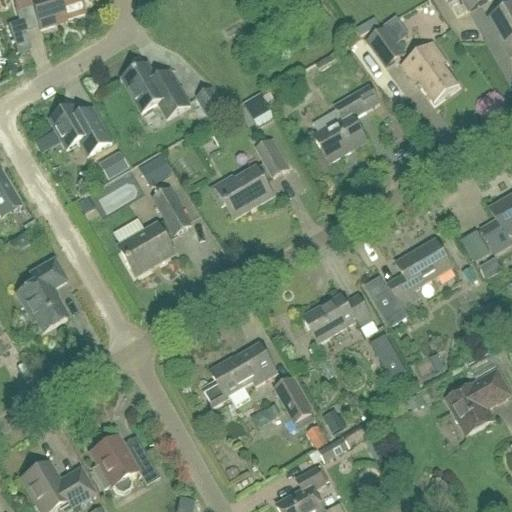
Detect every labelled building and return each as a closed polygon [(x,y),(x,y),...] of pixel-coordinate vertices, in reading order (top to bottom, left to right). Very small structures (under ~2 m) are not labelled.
[(65,24),(84,18),(79,0),(77,1),(77,0),(10,0),(16,15),(31,10),(39,35),(65,26),(65,24)] [(441,0),(447,10),(459,3),(467,17),(489,4),(486,0),(441,0)] [(511,61),(511,8),(488,23),(511,63),(511,61)] [(385,33),(366,47),(384,73),(404,59),(385,33)] [(456,92),(442,72),(446,69),(432,49),(400,71),(415,92),(418,89),(432,109),(456,92)] [(166,124),(190,111),(169,76),(156,84),(147,69),(121,84),(141,118),(158,109),(166,124)] [(212,93),(195,102),(208,126),(225,116),(212,93)] [(271,97),(264,100),(271,114),(278,111),(271,97)] [(260,98),(243,108),(258,135),(275,125),(260,98)] [(365,117),(355,99),(333,112),(341,126),(313,142),(328,168),(366,146),(353,124),(365,117)] [(87,161),(112,147),(97,121),(85,128),(75,111),(49,125),(66,155),(79,147),(87,161)] [(317,122),(323,133),(339,125),(333,114),(317,122)] [(287,174),(271,145),(256,154),(264,168),(217,195),(233,224),(271,202),(263,188),(287,174)] [(0,176),(0,221),(20,210),(0,176)] [(110,216),(145,199),(134,177),(99,194),(110,216)] [(173,259),(165,245),(189,231),(169,195),(154,205),(166,226),(119,253),(135,281),(173,259)] [(511,237),(511,200),(489,214),(496,226),(481,235),(495,258),(511,248),(506,241),(511,237)] [(141,220),(117,233),(121,241),(145,229),(141,220)] [(452,273),(435,246),(396,269),(402,280),(387,289),(401,313),(417,303),(413,296),(452,273)] [(482,271),(488,283),(501,276),(495,264),(482,271)] [(65,286),(53,265),(29,279),(34,287),(15,299),(23,313),(25,311),(41,338),(67,323),(50,295),(65,286)] [(467,278),(470,297),(481,295),(478,276),(467,278)] [(371,323),(358,300),(345,308),(341,301),(303,323),(318,349),(356,327),(358,331),(371,323)] [(210,377),(216,386),(203,394),(214,412),(228,405),(226,402),(261,381),(264,386),(280,377),(263,348),(227,369),(226,367),(210,377)] [(446,405),(467,441),(493,426),(486,414),(510,400),(497,376),(446,405)] [(294,431),(295,430),(298,435),(314,425),(311,420),(312,420),(293,383),(274,393),(294,431)] [(97,429),(84,411),(70,422),(83,439),(97,429)] [(318,431),(307,436),(313,446),(324,440),(318,431)] [(349,441),(352,447),(363,441),(376,465),(383,461),(366,432),(349,441)] [(89,457),(109,492),(112,491),(115,497),(122,499),(129,495),(131,488),(127,482),(137,476),(145,490),(159,482),(143,455),(130,463),(117,441),(89,457)] [(344,442),(318,456),(310,461),(314,468),(322,463),(325,468),(350,454),(344,442)] [(70,511),(94,499),(79,474),(59,486),(47,467),(20,483),(36,511),(58,511),(66,507),(68,511),(70,511)] [(322,511),(313,496),(325,489),(316,473),(296,485),(302,495),(276,510),(277,511),(322,511)]
